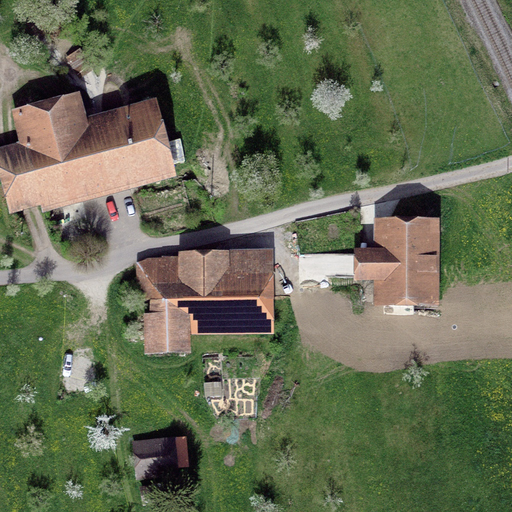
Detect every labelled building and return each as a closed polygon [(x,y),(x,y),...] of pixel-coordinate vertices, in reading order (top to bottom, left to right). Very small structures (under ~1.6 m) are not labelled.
[(67,58),(79,78),(90,71),(78,51),(67,58)] [(18,115),(27,149),(0,156),(0,172),(10,212),(164,168),(148,106),(123,113),(126,123),(84,134),(75,100),(18,115)] [(383,277),(383,302),(429,302),(429,225),(383,225),(383,255),(361,254),(361,277),(383,277)] [(153,300),(223,298),(264,298),(264,258),(150,260),(138,265),(138,300),(153,300)] [(186,322),(264,322),(264,298),(223,298),(153,300),(153,315),(148,315),(148,353),(186,353),(186,322)] [(139,450),(142,471),(170,468),(168,447),(139,450)] [(142,489),(145,503),(162,500),(159,486),(142,489)]
